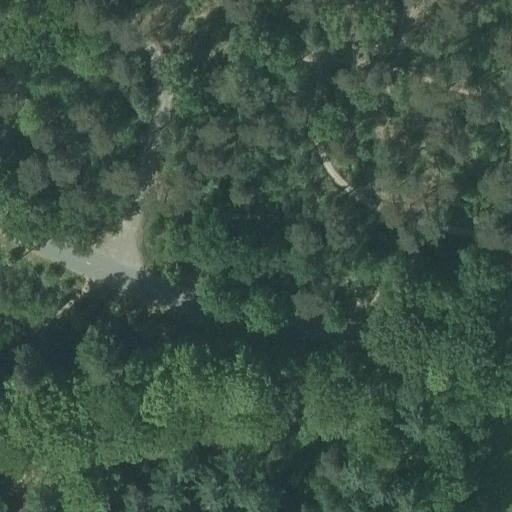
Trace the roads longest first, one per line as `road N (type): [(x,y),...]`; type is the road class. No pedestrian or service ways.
road 1 (unclassified): [(111,276),(190,306),(284,327),(511,341)]
road 2 (track): [(382,376),(311,359),(252,362),(0,408)]
road 3 (track): [(368,208),(390,75),(313,56),(297,0)]
road 4 (unknown): [(368,208),(255,219),(135,205)]
road 5 (unknown): [(511,246),(444,236),(368,208)]
road 6 (unknown): [(135,205),(0,157)]
road 7 (unclassified): [(111,276),(0,217)]
